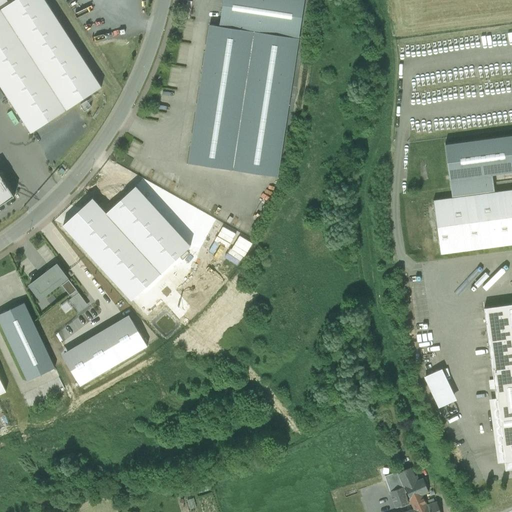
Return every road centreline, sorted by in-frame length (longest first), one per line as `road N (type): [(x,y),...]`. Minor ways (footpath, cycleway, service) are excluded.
road 1 (residential): [(0,243),(60,194),(103,141),(132,94),(163,0)]
road 2 (unknown): [(46,222),(94,289),(98,318),(91,331)]
